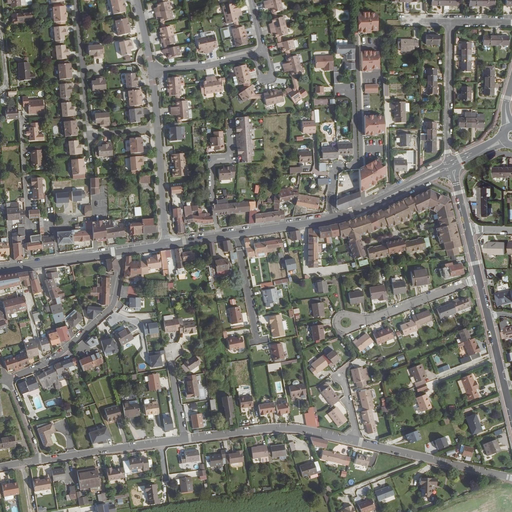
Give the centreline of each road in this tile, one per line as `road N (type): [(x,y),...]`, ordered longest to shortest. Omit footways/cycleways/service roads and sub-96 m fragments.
road 1 (residential): [(119,251),(112,305),(55,356),(7,378)]
road 2 (residential): [(183,440),(294,428),(359,442)]
road 3 (residential): [(359,442),(511,478)]
road 4 (residential): [(448,22),(451,165)]
road 5 (residential): [(478,278),(354,324)]
road 6 (primary): [(451,165),(331,219)]
road 7 (residential): [(40,462),(160,443)]
road 8 (primary): [(119,251),(0,270)]
